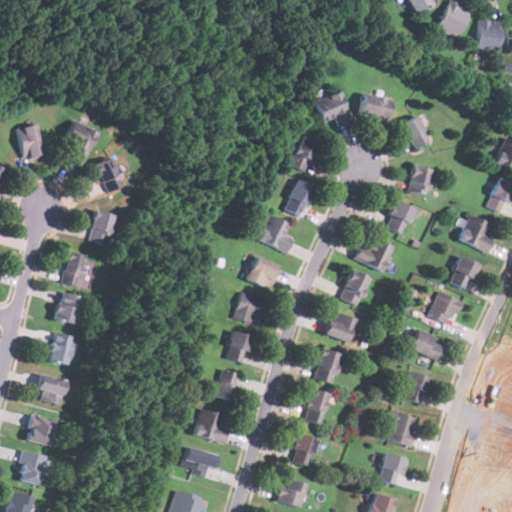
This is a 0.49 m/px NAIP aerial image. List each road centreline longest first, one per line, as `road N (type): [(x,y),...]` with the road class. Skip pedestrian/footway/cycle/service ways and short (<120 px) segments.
road 1 (residential): [(360,164),(291,321),(235,511)]
road 2 (residential): [(431,511),(511,278)]
road 3 (residential): [(0,383),(43,207)]
